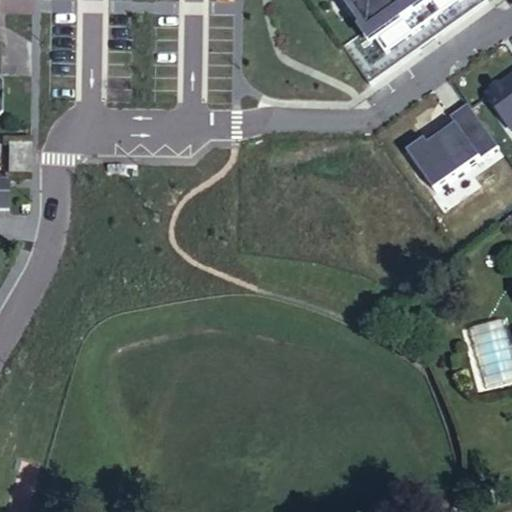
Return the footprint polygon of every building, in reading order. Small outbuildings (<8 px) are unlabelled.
[(343,45),(370,83),(484,0),(342,0),(362,31),(343,45)] [(511,80),(487,99),(511,134),(511,80)] [(499,149),(468,107),(450,120),(457,129),(430,149),(426,144),(408,157),(436,195),(499,149)] [(9,145),(9,172),(28,173),(28,146),(9,145)] [(0,218),(9,219),(10,188),(0,188),(0,218)] [(499,351),(460,356),(468,418),(507,413),(499,351)]
